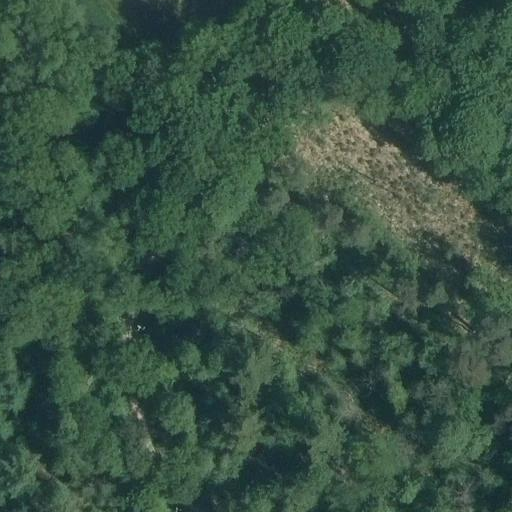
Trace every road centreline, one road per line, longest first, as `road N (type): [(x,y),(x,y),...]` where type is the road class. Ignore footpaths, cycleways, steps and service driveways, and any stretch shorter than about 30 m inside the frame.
road 1 (track): [(194,511),(145,443),(124,371),(131,296),(165,228),(216,163),(269,122),(375,90),(511,1)]
road 2 (track): [(375,90),(511,212)]
